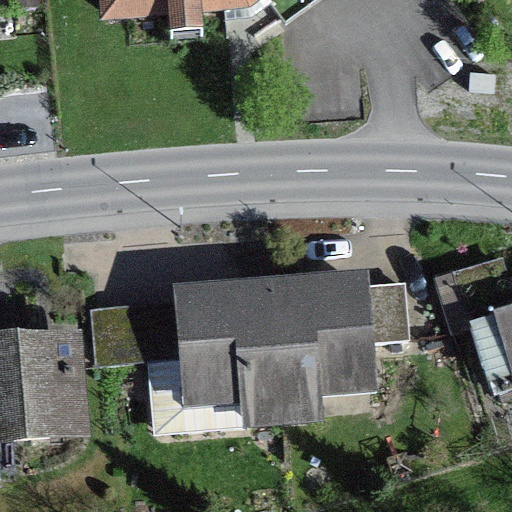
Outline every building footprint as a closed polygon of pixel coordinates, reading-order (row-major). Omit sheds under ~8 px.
[(105,0),(107,22),(242,10),(257,0),(259,0),(276,24),(310,0),(105,0)] [(490,97),(492,80),(467,79),(466,95),(490,97)] [(177,310),(137,313),(141,368),(146,368),(151,431),(160,439),(244,432),(243,427),(278,424),(313,422),(311,387),(367,382),(365,350),(405,347),(400,292),(360,295),(360,292),(285,299),(268,300),(258,301),(176,307),(177,310)] [(128,314),(92,317),(97,372),(132,369),(128,314)] [(498,325),(510,366),(488,373),(497,404),(511,399),(511,315),(497,320),(498,325)] [(0,484),(0,485),(0,480),(0,451),(89,442),(82,334),(0,340),(0,484)]
